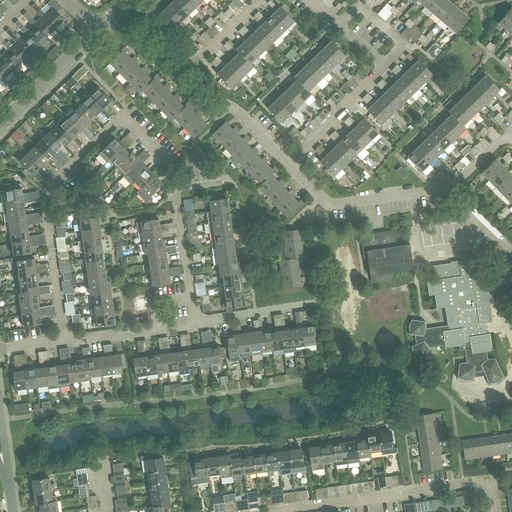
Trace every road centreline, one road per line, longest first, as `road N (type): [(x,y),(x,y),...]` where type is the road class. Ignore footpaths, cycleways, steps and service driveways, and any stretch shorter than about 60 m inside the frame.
road 1 (residential): [(189,300),(173,167),(121,117),(44,191),(65,340)]
road 2 (residential): [(511,132),(454,185),(431,190),(333,203),(290,164)]
road 3 (residential): [(494,511),(490,481),(273,511)]
road 4 (residential): [(290,164),(189,69)]
road 5 (unclassified): [(0,125),(98,29)]
road 6 (residential): [(383,65),(290,164)]
